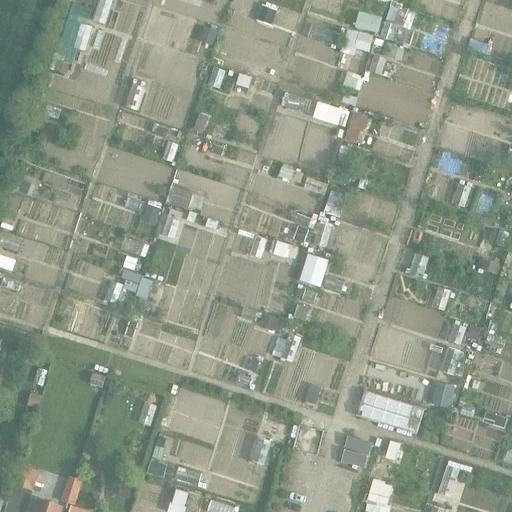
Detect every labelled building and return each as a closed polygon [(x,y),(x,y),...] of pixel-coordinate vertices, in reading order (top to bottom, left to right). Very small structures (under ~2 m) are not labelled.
[(387,20),(409,28),(415,13),(393,5),(387,20)] [(364,14),(361,32),(351,30),(348,45),(373,50),(379,17),(364,14)] [(71,45),(87,50),(96,27),(79,21),(71,45)] [(347,123),(349,108),(319,103),(317,118),(347,123)] [(348,139),(364,143),(370,116),(355,112),(348,139)] [(170,204),(193,206),(195,189),(171,187),(170,204)] [(118,289),(151,295),(155,277),(122,270),(118,289)] [(283,331),(286,321),(267,315),(264,325),(283,331)] [(296,360),(302,339),(280,333),(275,354),(296,360)] [(94,374),(91,385),(102,388),(106,378),(94,374)] [(360,414),(418,433),(426,408),(369,389),(360,414)] [(32,394),(28,407),(38,410),(42,397),(32,394)] [(275,440),(284,443),(291,423),(282,420),(275,440)] [(319,453),(325,431),(304,425),(298,447),(319,453)] [(343,460),(367,467),(374,441),(350,435),(343,460)] [(152,462),(149,473),(165,476),(167,465),(152,462)] [(181,477),(200,483),(203,474),(184,468),(181,477)] [(35,494),(37,482),(15,478),(13,489),(35,494)] [(389,511),(396,483),(375,478),(367,511),(389,511)] [(65,491),(62,501),(75,505),(79,495),(65,491)] [(238,511),(240,504),(216,498),(212,511),(238,511)] [(38,501),(34,511),(60,511),(62,508),(38,501)]
